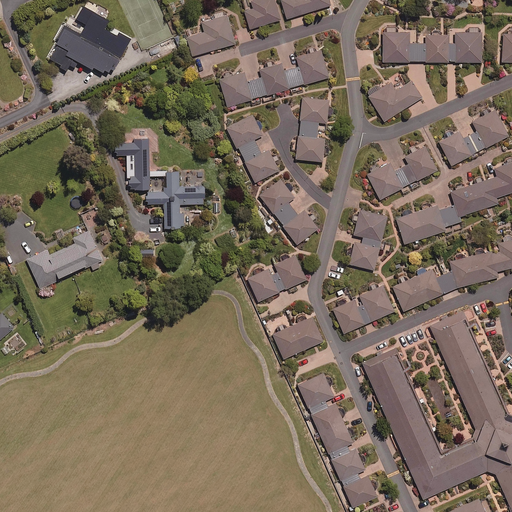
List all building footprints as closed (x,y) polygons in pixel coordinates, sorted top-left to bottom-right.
[(280,19),(274,0),(251,0),(253,8),(245,11),(250,28),(280,19)] [(330,5),(328,0),(281,0),(287,18),(330,5)] [(81,33),(64,24),(56,38),(59,40),(49,58),(62,65),(60,68),(66,70),(69,64),(75,67),(78,61),(92,68),(93,66),(110,76),(131,38),(118,31),(116,35),(104,28),(108,20),(83,6),(76,19),(86,24),(81,33)] [(235,43),(227,15),(202,22),(205,31),(188,36),(193,55),(235,43)] [(448,43),(448,34),(440,34),(440,30),(432,30),(432,34),(425,34),(425,42),(410,43),(410,31),(395,31),(395,26),(387,26),(387,32),(383,32),(383,61),(482,61),(481,32),(479,32),(479,26),(470,26),(470,32),(457,32),(457,43),(448,43)] [(511,34),(504,34),(503,62),(511,61),(511,34)] [(227,106),(328,76),(320,49),(296,56),(299,66),(283,71),(281,63),(260,69),(262,77),(247,82),(244,72),(219,79),(227,106)] [(396,90),(390,82),(380,88),(378,84),(366,92),(384,121),(422,97),(411,80),(396,90)] [(318,122),(327,123),(329,100),(302,98),(299,136),(298,136),(296,159),(323,161),(324,138),(317,138),(318,122)] [(485,146),(486,148),(511,134),(497,110),(474,124),(477,130),(464,138),(460,131),(439,143),(452,166),(473,154),(472,153),(485,146)] [(254,139),(262,135),(253,115),(227,127),(236,148),(239,147),(245,162),(244,162),(253,182),(279,170),(269,149),(260,153),(254,139)] [(150,175),(150,170),(150,138),(133,139),(133,144),(116,144),(116,155),(126,155),(127,189),(151,189),(150,176),(150,175)] [(382,200),(438,169),(424,144),(405,155),(409,163),(394,171),(390,163),(368,176),(382,200)] [(459,216),(498,203),(496,197),(511,191),(511,161),(494,167),(497,176),(451,191),(455,205),(438,210),(436,205),(397,218),(405,243),(446,230),(444,226),(461,221),(459,216)] [(166,170),(166,175),(167,192),(147,192),(147,203),(164,203),(164,228),(184,227),(184,213),(180,213),(180,204),(204,203),(204,186),(179,186),(179,170),(166,170)] [(288,202),(295,197),(281,179),(260,196),(283,225),(283,226),(297,244),(318,228),(304,210),(298,215),(288,202)] [(374,270),(387,216),(360,209),(358,214),(356,214),(353,222),(356,223),(354,234),(363,237),(362,241),(355,239),(349,264),(374,270)] [(201,214),(189,214),(190,226),(201,226),(201,214)] [(103,260),(90,230),(75,237),(78,242),(50,255),(47,249),(27,259),(40,288),(59,280),(58,277),(90,263),(93,269),(99,266),(98,263),(103,260)] [(499,277),(498,271),(511,267),(511,239),(496,243),(499,253),(494,254),(493,249),(450,259),(452,268),(434,276),(431,269),(392,286),(403,311),(459,286),(499,277)] [(258,300),(306,279),(295,254),(273,264),(276,271),(269,274),(267,269),(248,277),(258,300)] [(394,311),(383,285),(355,297),(356,298),(333,309),(344,333),(394,311)] [(0,339),(14,327),(1,313),(0,314),(0,339)] [(511,511),(511,413),(507,416),(461,314),(425,330),(472,434),(434,451),(390,351),(360,365),(421,501),(489,471),(507,511),(511,511)] [(323,341),(312,316),(273,333),(283,358),(323,341)] [(17,332),(4,344),(6,347),(3,350),(7,354),(11,351),(15,355),(27,343),(17,332)] [(309,406),(312,405),(315,413),(313,414),(353,506),(377,496),(367,474),(361,477),(359,472),(365,469),(356,449),(350,451),(348,445),(354,443),(336,403),(329,406),(327,401),(334,397),(323,374),(299,384),(309,406)] [(485,511),(480,498),(448,511),(485,511)]
